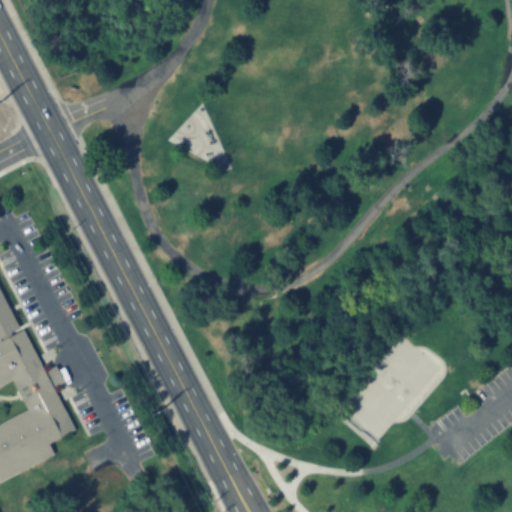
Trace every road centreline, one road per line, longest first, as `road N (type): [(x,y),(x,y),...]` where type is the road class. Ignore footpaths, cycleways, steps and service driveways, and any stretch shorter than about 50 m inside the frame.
road 1 (residential): [(201,0),(192,36),(150,80),(129,151),(151,229),(202,275),(270,289),(328,264),(364,219),(474,123),(510,68),(505,0)]
road 2 (trunk): [(245,511),(51,129)]
